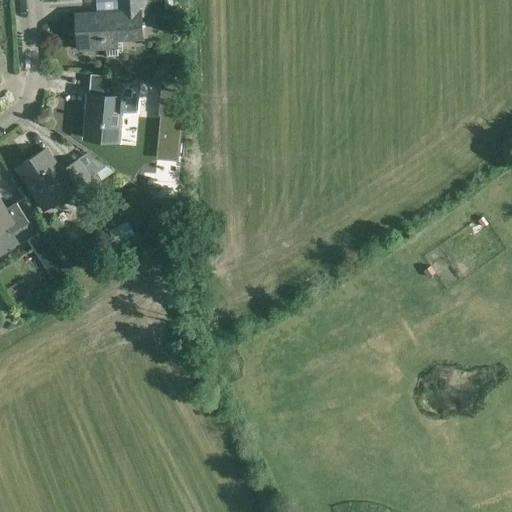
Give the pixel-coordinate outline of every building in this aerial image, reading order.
[(77,14),(79,50),(107,49),(106,41),(144,39),(142,17),(149,17),(147,0),(119,0),(120,12),(77,14)] [(110,97),(89,95),(85,139),(118,142),(121,111),(136,113),(138,86),(111,83),(110,97)] [(179,111),(179,91),(164,91),(164,111),(179,111)] [(172,142),(170,160),(180,161),(182,143),(172,142)] [(46,149),(17,168),(44,209),(69,193),(76,204),(96,191),(77,161),(61,172),(46,149)] [(0,200),(0,231),(6,227),(11,234),(29,223),(16,202),(5,209),(0,200)] [(402,322),(419,307),(403,289),(421,274),(398,249),(355,287),(381,317),(390,309),(402,322)] [(459,313),(444,284),(451,280),(447,273),(422,286),(428,297),(421,300),(428,312),(416,318),(429,344),(446,335),(451,345),(465,338),(460,328),(470,322),(464,310),(459,313)] [(432,445),(443,466),(452,461),(442,440),(432,445)]
